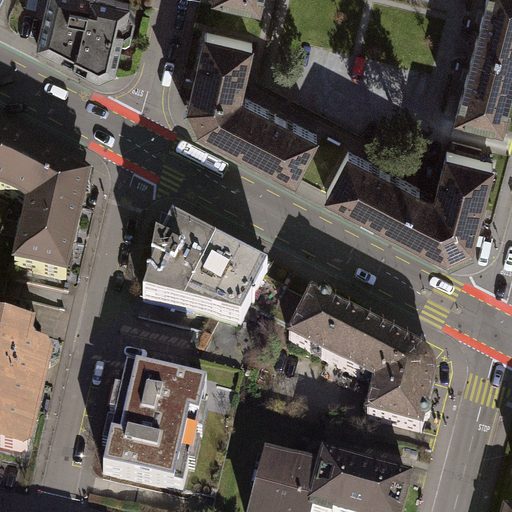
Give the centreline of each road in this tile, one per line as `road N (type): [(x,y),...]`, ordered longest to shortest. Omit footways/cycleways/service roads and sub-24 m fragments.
road 1 (residential): [(136,146),(498,334)]
road 2 (residential): [(59,499),(136,146)]
road 3 (residential): [(452,511),(498,334)]
road 4 (residential): [(0,75),(136,146)]
road 5 (residential): [(136,146),(169,0)]
